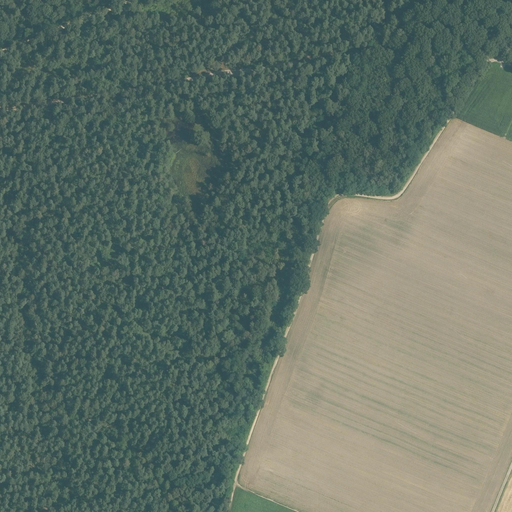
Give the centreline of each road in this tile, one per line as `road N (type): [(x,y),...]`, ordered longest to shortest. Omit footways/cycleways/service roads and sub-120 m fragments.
road 1 (track): [(488,56),(399,194),(339,195),(327,204),(234,484)]
road 2 (unknown): [(0,112),(331,56),(391,51),(421,60),(469,49)]
road 3 (track): [(0,52),(132,0)]
